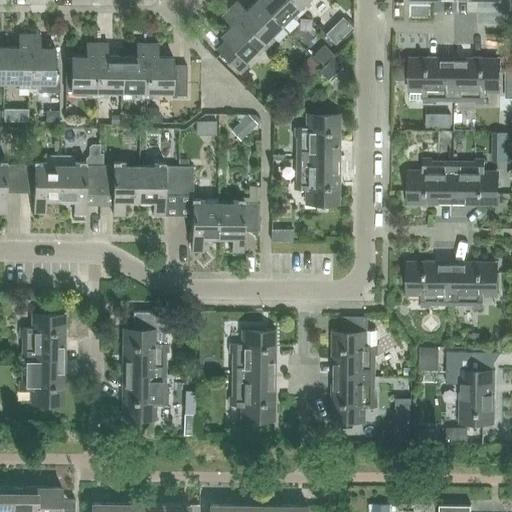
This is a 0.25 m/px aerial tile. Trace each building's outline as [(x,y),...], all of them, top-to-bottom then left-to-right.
[(270,36),(280,26),(255,0),(244,10),(235,1),(228,9),(265,46),(272,39),(270,36)] [(293,18),(300,11),(289,0),(254,0),(255,0),(280,26),(290,16),(293,18)] [(289,0),(300,11),(308,3),(306,1),(306,0),(289,0)] [(257,53),(265,46),(228,9),(220,16),(230,25),(219,36),(224,41),(215,50),(238,73),(247,64),(244,62),(255,51),(257,53)] [(28,87),(28,34),(17,34),(17,47),(3,47),(2,83),(17,83),(17,86),(28,87)] [(53,73),(54,47),(38,47),(39,34),(28,34),(28,87),(37,87),(37,91),(58,92),(58,73),(53,73)] [(95,96),(95,43),(85,43),(85,56),(70,56),(70,74),(65,74),(64,92),(84,92),(84,96),(95,96)] [(121,52),(106,52),(106,43),(95,43),(95,96),(106,96),(106,92),(121,92),(121,52)] [(145,96),(146,43),(136,43),(135,52),(121,52),(121,92),(135,93),(135,96),(145,96)] [(146,43),(145,96),(156,96),(156,93),(171,93),(171,97),(185,98),(186,65),(171,65),(172,57),(157,57),(157,43),(146,43)] [(453,100),(454,56),(426,56),(426,59),(410,59),(410,89),(410,99),(453,100)] [(454,56),(453,100),(484,100),(485,89),(498,89),(498,60),(481,60),(481,57),(454,56)] [(296,158),(339,159),(339,131),(336,131),(336,115),(307,114),(307,127),(296,127),(296,158)] [(234,138),(255,137),(255,119),(233,120),(234,138)] [(85,161),(74,161),(74,155),(59,155),(59,164),(59,200),(73,200),(73,213),(84,213),(84,192),(98,192),(98,164),(85,164),(85,161)] [(339,186),(339,159),(296,158),(296,189),(307,189),(306,202),(336,202),(336,186),(339,186)] [(19,192),(19,164),(5,163),(5,160),(0,160),(0,212),(6,213),(6,191),(19,192)] [(59,200),(59,164),(45,164),(45,161),(33,160),(33,164),(19,164),(19,192),(33,192),(33,213),(44,213),(44,200),(59,200)] [(138,201),(138,165),(124,165),(124,161),(112,161),(112,165),(98,164),(98,192),(112,193),(112,214),(123,214),(123,201),(138,201)] [(453,204),(453,161),(422,161),(422,172),(409,172),(409,201),(425,201),(425,204),(453,204)] [(453,161),(453,204),(480,204),(480,202),(497,202),(497,173),(484,172),(484,162),(453,161)] [(178,165),(176,165),(164,165),(164,162),(153,162),(153,165),(138,165),(138,201),(153,201),(153,214),(164,214),(164,193),(178,193),(178,165)] [(178,165),(178,193),(192,193),(192,165),(178,165)] [(217,238),(217,202),(203,201),(203,198),(191,198),(191,251),(202,251),(202,238),(217,238)] [(257,231),(257,202),(243,202),(243,198),(232,198),(232,202),(217,202),(217,238),(232,238),(231,251),(243,251),(243,231),(257,231)] [(271,228),(271,240),(291,241),(292,229),(271,228)] [(452,303),(452,260),(424,260),(424,263),(408,263),(408,292),(421,292),(421,303),(452,303)] [(452,260),(452,303),(483,304),(483,293),(496,293),(496,264),(480,263),(480,260),(452,260)] [(164,374),(165,312),(165,311),(133,311),(133,329),(125,329),(125,345),(121,345),(121,373),(164,374)] [(22,358),(65,359),(66,331),(62,331),(62,315),(34,314),(34,327),(23,327),(22,358)] [(342,318),(342,331),(335,331),(334,348),(332,348),(331,375),(374,376),(374,345),(364,345),(364,332),(367,332),(367,318),(342,318)] [(232,375),(275,375),(275,347),(272,347),(272,330),(244,330),(243,343),(232,343),(232,375)] [(495,370),(493,370),(492,352),(446,352),(446,384),(459,384),(459,421),(494,421),(495,370)] [(65,387),(65,359),(22,358),(22,389),(33,390),(33,403),(61,403),(62,387),(65,387)] [(164,405),(164,374),(121,373),(121,401),(124,401),(124,417),(153,418),(153,405),(164,405)] [(275,403),(275,375),(232,375),(232,405),(243,405),(243,419),(272,419),(272,403),(275,403)] [(374,407),(374,376),(331,375),(331,403),(334,403),(334,419),(363,420),(363,407),(374,407)] [(0,511),(11,511),(11,487),(0,486),(0,511)] [(35,511),(36,487),(11,487),(11,511),(35,511)] [(60,499),(60,487),(36,487),(35,511),(73,511),(74,499),(60,499)]
